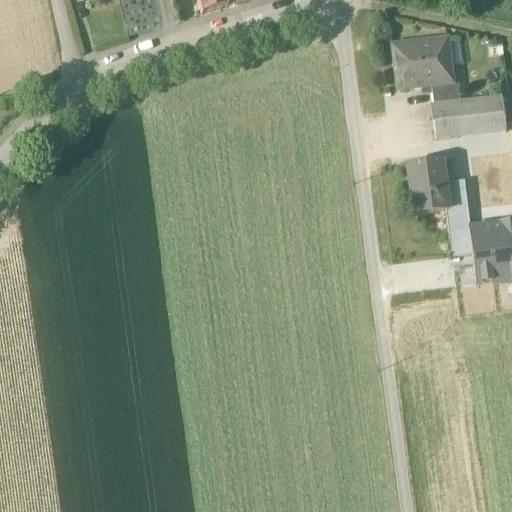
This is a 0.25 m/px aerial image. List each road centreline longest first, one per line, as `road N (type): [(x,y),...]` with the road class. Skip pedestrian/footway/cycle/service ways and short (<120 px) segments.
road 1 (residential): [(0,172),(86,82),(318,0)]
road 2 (residential): [(382,325),(333,0)]
road 3 (unclassified): [(406,511),(382,325)]
road 4 (track): [(346,0),(511,37)]
